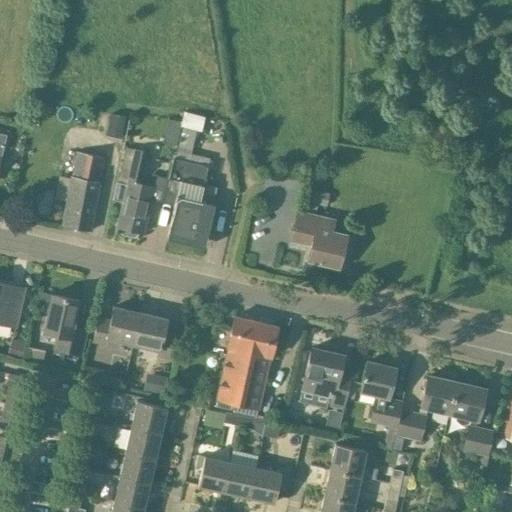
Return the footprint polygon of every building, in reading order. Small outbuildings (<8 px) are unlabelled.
[(37,99),(34,112),(44,114),(49,111),(50,102),(37,99)] [(125,117),(110,114),(106,136),(121,139),(125,117)] [(167,121),(162,142),(175,145),(179,126),(180,124),(167,121)] [(179,181),(166,239),(204,248),(214,204),(199,201),(207,166),(188,162),(190,155),(196,130),(183,127),(178,146),(175,145),(167,179),(179,181)] [(117,182),(113,199),(122,201),(116,227),(120,228),(122,235),(134,238),(138,232),(142,233),(153,187),(142,184),(149,153),(125,148),(117,182)] [(104,157),(77,151),(72,176),(71,176),(61,225),(91,231),(101,181),(99,181),(104,157)] [(329,193),(306,188),(300,212),(297,211),(291,240),(311,245),(307,260),(339,268),(346,235),(331,231),(334,220),(315,215),(317,205),(326,207),(329,193)] [(24,289),(0,283),(0,323),(16,327),(24,289)] [(78,301),(50,295),(42,332),(56,335),(53,349),(81,355),(86,332),(72,329),(78,301)] [(106,338),(132,344),(139,313),(113,307),(110,321),(98,318),(92,342),(104,345),(106,338)] [(139,313),(132,344),(158,350),(157,357),(169,360),(175,335),(162,333),(165,319),(139,313)] [(228,349),(217,401),(256,410),(268,357),(269,357),(276,326),(234,317),(227,348),(228,349)] [(25,342),(11,338),(8,353),(21,356),(25,342)] [(301,389),(299,401),(325,407),(328,395),(331,396),(329,405),(343,409),(350,380),(337,377),(342,355),(311,348),(301,389)] [(394,367),(366,360),(359,390),(377,394),(371,421),(395,427),(400,405),(386,402),(394,367)] [(82,366),(79,378),(92,381),(94,381),(97,369),(82,366)] [(448,412),(456,381),(427,374),(418,414),(402,410),(393,449),(400,451),(404,436),(418,439),(425,407),(448,412)] [(148,375),(145,390),(164,394),(167,379),(148,375)] [(177,384),(176,390),(179,395),(185,396),(190,393),(191,387),(188,382),(182,381),(177,384)] [(485,388),(456,381),(448,412),(470,417),(462,449),(486,455),(491,431),(475,427),(485,388)] [(8,384),(4,403),(13,405),(17,387),(8,384)] [(135,401),(129,427),(159,433),(165,408),(135,401)] [(102,405),(92,402),(88,417),(99,419),(102,405)] [(13,405),(4,403),(0,418),(0,421),(9,423),(13,405)] [(511,404),(503,438),(511,440),(511,404)] [(226,411),(223,422),(238,426),(241,415),(226,411)] [(241,415),(238,426),(252,429),(255,418),(241,415)] [(278,427),(264,424),(261,435),(276,438),(278,427)] [(83,442),(93,445),(96,430),(86,427),(83,442)] [(159,433),(129,427),(124,451),(154,458),(159,433)] [(93,445),(83,442),(79,456),(90,458),(93,445)] [(328,470),(359,477),(364,451),(334,444),(328,470)] [(154,458),(124,451),(118,476),(148,483),(154,458)] [(197,486),(223,492),(229,463),(203,457),(197,486)] [(254,468),(229,463),(223,492),(248,497),(254,468)] [(254,468),(248,497),(274,503),(280,474),(254,468)] [(392,469),(388,483),(400,486),(403,471),(392,469)] [(353,503),(359,477),(328,470),(322,496),(353,503)] [(118,476),(113,501),(143,508),(148,483),(118,476)] [(75,477),(71,492),(82,494),(85,480),(75,477)] [(396,500),(400,486),(388,483),(385,498),(396,500)] [(82,494),(71,492),(68,506),(79,508),(82,494)] [(351,511),(353,503),(322,496),(318,511),(351,511)] [(141,511),(143,508),(113,501),(110,511),(141,511)]
